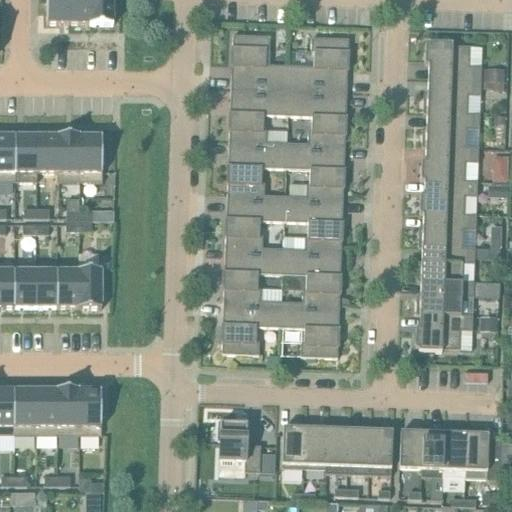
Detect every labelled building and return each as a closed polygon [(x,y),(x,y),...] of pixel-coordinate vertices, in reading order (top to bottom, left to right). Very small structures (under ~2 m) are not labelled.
[(69,27),(68,0),(46,0),(46,27),(69,27)] [(89,27),(89,0),(68,0),(69,27),(89,27)] [(113,1),(112,0),(89,0),(89,27),(89,28),(113,28),(113,16),(116,16),(116,1),(113,1)] [(230,93),(288,95),(289,69),(265,69),(266,54),(269,54),(270,40),(232,39),(230,93)] [(289,69),(288,95),(346,97),(348,43),(311,42),(310,56),(314,56),(313,70),(289,69)] [(428,81),(428,83),(481,85),(481,70),(482,51),(452,50),(452,47),(429,46),(429,49),(425,49),(424,68),(432,69),(431,81),(428,81)] [(481,70),(481,85),(504,86),(504,71),(481,70)] [(481,85),(428,83),(427,85),(431,85),(431,98),(423,98),(423,117),(430,118),(430,117),(467,118),(467,117),(468,99),(480,100),(480,91),(481,85)] [(481,85),(480,91),(491,91),(491,95),(503,96),(504,86),(481,85)] [(266,134),(263,134),(263,118),(288,119),(288,95),(230,93),(229,146),(266,147),(266,134)] [(308,136),(308,149),(344,150),(346,97),(288,95),(288,119),(312,119),(312,136),(308,136)] [(421,151),(429,151),(429,150),(466,152),(466,151),(467,133),(479,133),(479,118),(467,117),(467,118),(430,117),(430,118),(429,131),(422,131),(421,151)] [(80,186),(80,140),(80,138),(57,138),(57,140),(57,176),(57,186),(80,186)] [(0,185),(14,186),(14,140),(0,139),(0,185)] [(36,176),(36,140),(14,140),(14,186),(36,186),(36,176)] [(57,176),(57,140),(36,140),(36,176),(57,176)] [(102,140),(80,140),(80,186),(102,186),(102,166),(105,166),(105,150),(102,150),(102,140)] [(261,187),(261,171),(286,171),(286,148),(266,147),(229,146),(227,198),(264,200),(264,187),(261,187)] [(343,203),(344,150),(308,149),(286,148),(286,171),(310,172),(310,188),(306,188),(306,201),(343,203)] [(420,185),(428,185),(428,184),(465,185),(465,184),(466,167),(478,167),(478,151),(466,151),(466,152),(429,150),(429,151),(428,165),(421,165),(420,185)] [(492,166),(491,184),(505,185),(506,161),(498,160),(492,166)] [(426,218),(464,219),(464,218),(464,200),(476,201),(477,185),(465,184),(465,185),(428,184),(428,185),(427,199),(420,198),(419,218),(426,218)] [(488,188),(487,200),(507,201),(507,189),(488,188)] [(259,240),(259,225),(284,225),(285,201),(264,200),(227,198),(225,251),(262,253),(262,240),(259,240)] [(341,255),(343,203),(306,201),(285,201),(284,225),(308,226),(308,241),(305,241),(304,254),(341,255)] [(36,222),(36,212),(23,212),(23,222),(36,222)] [(49,213),(36,212),(36,222),(49,222),(49,213)] [(79,225),(79,215),(66,215),(66,225),(78,225),(79,225)] [(92,215),(79,215),(79,225),(91,225),(92,225),(92,215)] [(426,218),(426,232),(419,232),(418,252),(425,252),(425,251),(463,252),(463,251),(463,234),(475,234),(476,218),(464,218),(464,219),(426,218)] [(78,228),(78,225),(66,225),(65,225),(65,228),(65,235),(78,235),(78,228)] [(79,225),(78,225),(78,228),(78,235),(91,235),(91,225),(79,225)] [(35,238),(35,228),(22,228),(22,238),(35,238)] [(48,228),(35,228),(35,238),(48,238),(48,228)] [(257,293),(257,277),(282,277),(283,253),(262,253),(225,251),(223,304),(260,305),(260,293),(257,293)] [(417,265),(417,285),(424,286),(424,285),(461,286),(461,285),(473,286),(474,260),(490,260),(490,253),(475,252),(463,251),(463,252),(425,251),(425,252),(425,266),(417,265)] [(339,308),(341,255),(304,254),(283,253),(282,277),(285,277),(285,293),(303,294),(302,307),(339,308)] [(78,271),(78,272),(78,311),(78,312),(101,312),(101,271),(78,271)] [(0,311),(13,311),(13,272),(0,272),(0,311)] [(34,311),(34,272),(13,272),(13,311),(34,311)] [(56,311),(56,272),(34,272),(34,311),(56,311)] [(78,311),(78,272),(56,272),(56,311),(78,311)] [(415,319),(423,319),(423,318),(460,319),(472,319),(473,301),(473,298),(473,286),(461,285),(461,286),(424,285),(424,286),(424,299),(416,299),(415,319)] [(473,286),(473,298),(498,299),(498,286),(473,286)] [(256,345),(256,331),(280,332),(281,306),(260,305),(223,304),(221,358),(258,359),(259,346),(256,345)] [(337,362),(339,308),(302,307),(281,306),(280,332),(304,332),(303,347),(300,347),(300,361),(337,362)] [(423,318),(423,319),(422,333),(415,333),(414,352),(418,352),(418,355),(441,356),(441,353),(459,354),(471,354),(472,335),(472,319),(460,319),(423,318)] [(481,319),(480,334),(498,334),(498,320),(481,319)] [(79,440),(79,394),(79,392),(56,392),(56,394),(56,440),(79,440)] [(0,439),(14,440),(14,394),(0,393),(0,439)] [(35,440),(35,394),(14,394),(14,440),(35,440)] [(56,440),(56,394),(35,394),(35,440),(56,440)] [(101,394),(79,394),(79,440),(101,440),(101,420),(104,420),(104,404),(101,404),(101,394)] [(218,431),(217,444),(219,444),(218,464),(244,465),(244,476),(259,477),(275,478),(276,458),(260,457),(260,450),(246,449),(247,427),(239,427),(239,425),(225,425),(225,427),(220,426),(220,431),(218,431)] [(304,473),(305,431),(283,431),(281,472),(304,473)] [(326,470),(325,470),(327,432),(305,431),(304,473),(325,474),(326,474),(326,470)] [(347,471),(348,433),(327,432),(325,470),(326,470),(326,474),(325,474),(325,477),(346,478),(347,471)] [(368,471),(369,434),(348,433),(347,471),(346,478),(368,479),(368,471)] [(391,472),(392,435),(369,434),(368,471),(368,479),(390,480),(390,472),(391,472)] [(399,473),(421,473),(423,436),(400,435),(399,473)] [(443,474),(444,436),(423,436),(421,473),(421,480),(442,481),(443,474)] [(464,475),(465,437),(444,436),(443,474),(442,481),(463,482),(464,475)] [(499,483),(500,443),(488,442),(488,438),(465,437),(464,475),(463,482),(499,483)] [(505,461),(501,461),(500,474),(504,474),(504,475),(511,475),(511,457),(506,458),(505,461)] [(240,481),(241,467),(215,466),(214,480),(240,481)] [(13,490),(14,480),(1,480),(0,490),(13,490)] [(27,480),(14,480),(13,490),(26,490),(27,480)] [(57,490),(57,480),(44,480),(44,490),(57,490)] [(70,480),(57,480),(57,490),(70,490),(70,480)] [(91,496),(104,496),(104,486),(91,486),(91,496)] [(334,492),(334,500),(346,501),(346,493),(334,492)] [(346,493),(346,501),(358,501),(358,493),(346,493)] [(390,494),(377,494),(377,502),(389,502),(390,494)] [(420,495),(408,495),(408,503),(420,503),(420,495)] [(432,496),(420,495),(420,503),(432,504),(432,496)] [(100,497),(85,497),(85,510),(100,510),(100,497)] [(291,497),(291,505),(303,505),(303,497),(291,497)] [(315,497),(303,497),(303,505),(315,505),(315,497)] [(499,501),(498,511),(511,511),(511,501),(499,501)] [(463,502),(451,502),(451,511),(462,511),(463,502)] [(475,503),(463,502),(462,511),(475,511),(475,503)] [(257,511),(258,503),(244,503),(243,511),(257,511)]
